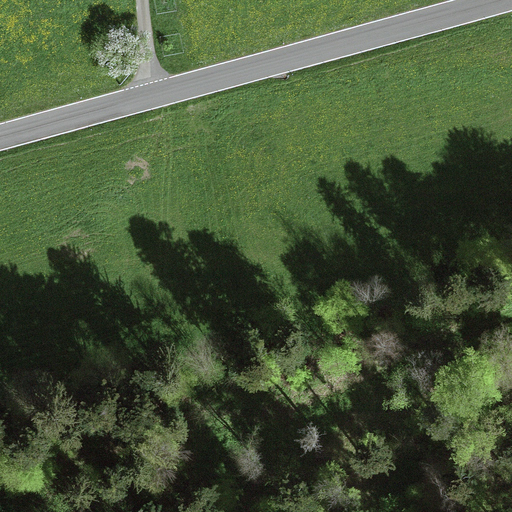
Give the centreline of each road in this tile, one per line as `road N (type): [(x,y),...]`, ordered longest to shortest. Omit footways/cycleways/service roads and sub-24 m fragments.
road 1 (track): [(511,313),(229,413),(0,478)]
road 2 (tertiary): [(501,0),(0,137)]
